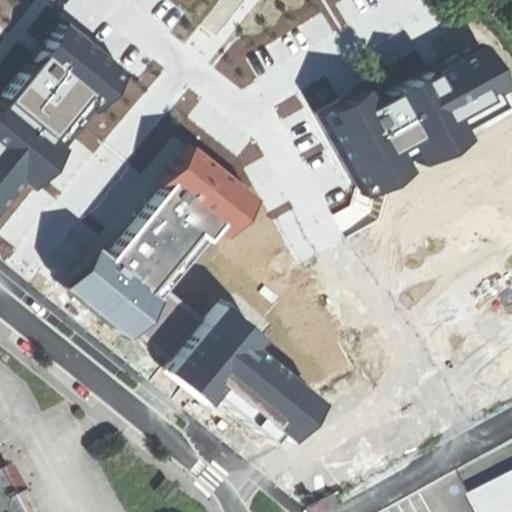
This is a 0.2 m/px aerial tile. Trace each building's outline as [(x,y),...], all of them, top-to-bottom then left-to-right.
[(401,18),(372,31),(378,46),(408,33),(401,18)] [(121,68),(60,19),(0,90),(0,193),(15,176),(24,184),(121,68)] [(360,89),(312,114),(356,197),(463,139),(457,129),(497,107),(490,95),(500,90),(478,45),(376,95),(378,98),(368,104),(360,89)] [(88,242),(53,282),(117,333),(125,325),(163,357),(154,366),(197,401),(205,392),(262,439),(269,431),(278,438),(311,398),(245,344),(252,335),(211,300),(197,317),(157,285),(206,227),(216,235),(248,196),(185,143),(153,182),(158,186),(102,253),(88,242)] [(0,511),(24,511),(0,466),(0,511)] [(511,511),(511,472),(475,491),(485,511),(511,511)]
